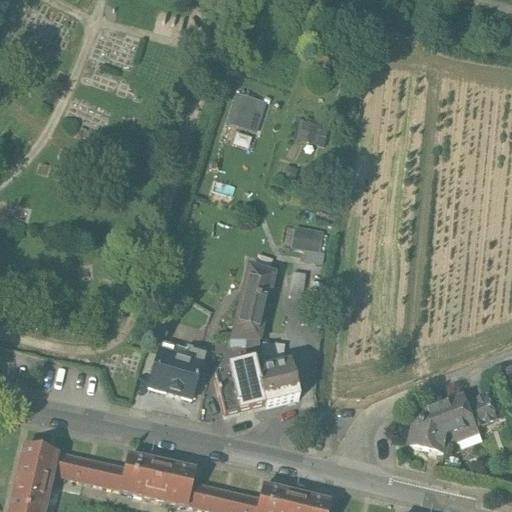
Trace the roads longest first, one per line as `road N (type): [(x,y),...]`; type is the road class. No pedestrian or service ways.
road 1 (residential): [(342,471),(0,394)]
road 2 (residential): [(511,365),(363,432),(342,471)]
road 3 (residential): [(511,507),(342,471)]
